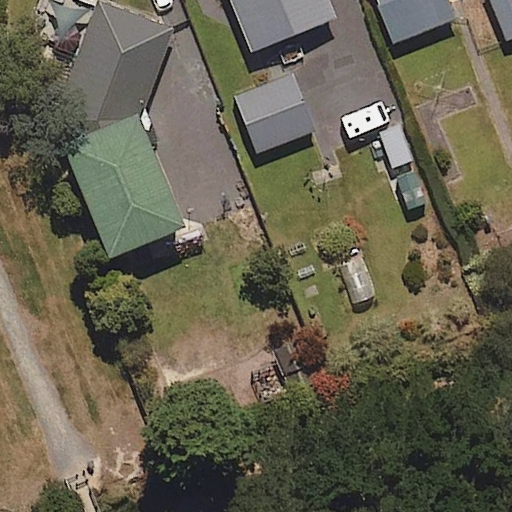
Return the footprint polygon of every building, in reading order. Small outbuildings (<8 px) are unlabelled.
[(331,24),(321,0),(225,0),(250,58),(331,24)] [(370,0),(391,48),(452,22),(442,0),(370,0)] [(511,0),(468,0),(489,50),(511,40),(511,0)] [(132,129),(167,33),(95,7),(61,103),(132,129)] [(254,159),(309,136),(284,76),(228,100),(254,159)] [(62,158),(106,265),(178,235),(152,172),(134,128),(62,158)]
